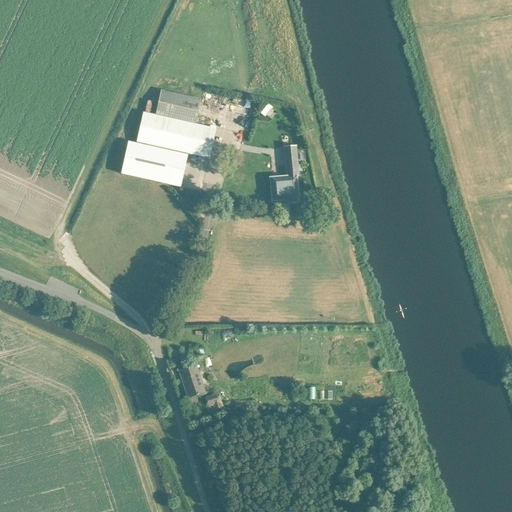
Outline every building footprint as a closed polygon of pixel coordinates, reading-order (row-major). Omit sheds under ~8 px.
[(201,99),(161,91),(156,115),(146,113),(140,143),(190,154),(209,158),(216,128),(195,124),(201,99)] [(182,187),(190,154),(140,143),(140,144),(130,142),(123,174),(182,187)] [(296,146),(284,147),(287,177),(270,178),(272,202),(286,200),(289,203),(296,203),(299,200),(297,177),(298,177),(296,146)] [(188,398),(197,395),(205,393),(196,365),(179,371),(188,398)] [(214,410),(222,407),(219,394),(205,398),(207,407),(213,406),(214,410)]
